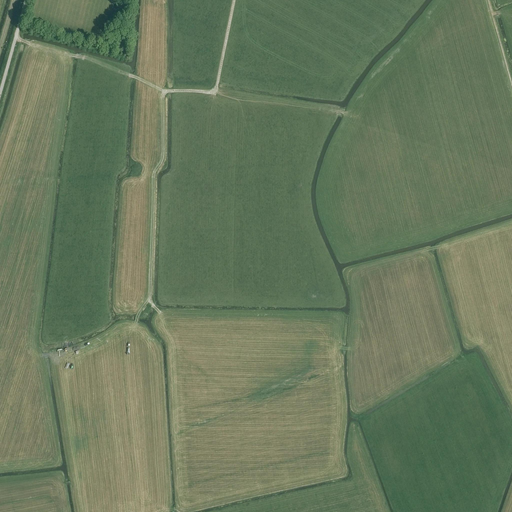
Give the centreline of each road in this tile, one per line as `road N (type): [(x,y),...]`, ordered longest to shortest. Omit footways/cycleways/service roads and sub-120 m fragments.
road 1 (track): [(164,91),(149,292),(162,315)]
road 2 (track): [(234,0),(214,92),(164,91),(132,76)]
